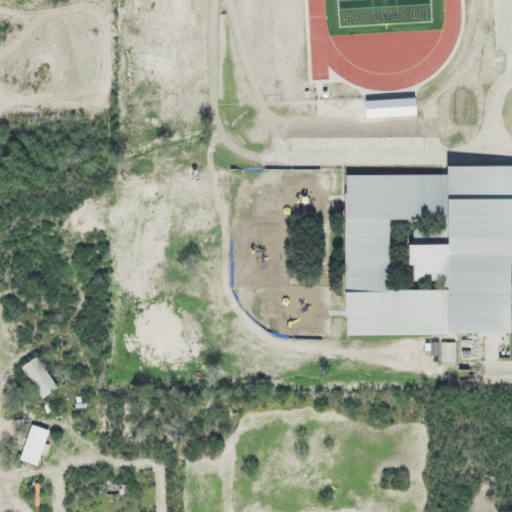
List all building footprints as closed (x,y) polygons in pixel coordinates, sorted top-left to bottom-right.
[(358,99),(408,97),(409,115),(359,117),(358,99)] [(339,175),(339,337),(504,336),(504,266),(511,266),(511,166),(437,166),(437,175),(339,175)] [(452,363),(452,343),(437,343),(437,363),(452,363)] [(17,368),(39,400),(54,389),(33,358),(17,368)] [(27,411),(28,420),(48,417),(46,407),(27,411)] [(46,432),(28,426),(16,462),(34,467),(38,456),(43,458),(47,446),(42,444),(46,432)]
